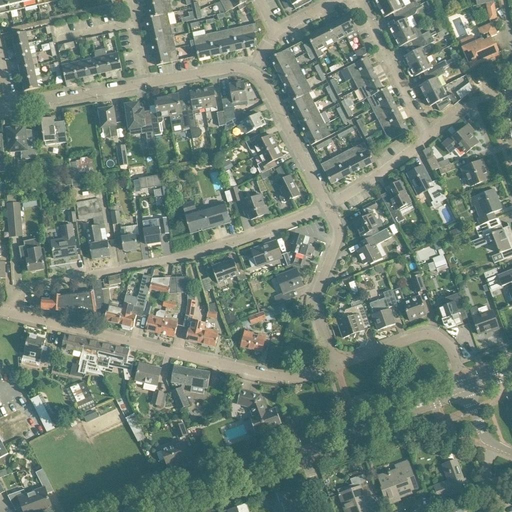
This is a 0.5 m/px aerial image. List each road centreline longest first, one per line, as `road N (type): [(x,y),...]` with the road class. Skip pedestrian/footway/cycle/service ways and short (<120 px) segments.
road 1 (residential): [(8,312),(24,287),(173,258),(326,206)]
road 2 (residential): [(336,366),(271,376),(8,312)]
road 3 (unclassified): [(126,511),(302,448)]
road 4 (unclassified): [(302,448),(465,388)]
road 5 (residential): [(326,206),(336,239),(314,305),(336,366)]
road 6 (residential): [(465,388),(448,344),(432,334),(336,366)]
road 7 (residential): [(427,137),(349,0)]
road 8 (residential): [(251,71),(326,206)]
road 9 (residential): [(10,107),(144,83)]
road 10 (residential): [(326,206),(427,137)]
